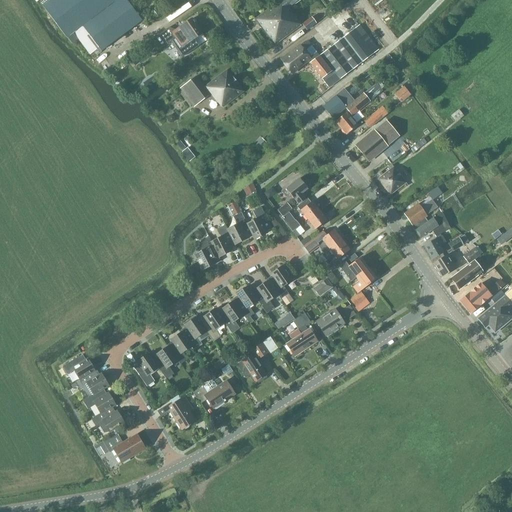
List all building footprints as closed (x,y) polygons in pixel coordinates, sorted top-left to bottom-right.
[(49,0),(43,5),(42,6),(66,38),(67,38),(71,44),(77,39),(90,56),(99,49),(101,51),(141,21),(125,0),(49,0)] [(280,0),(254,20),(274,46),(300,26),(294,18),(295,18),(288,9),(300,0),(280,0)] [(311,17),(302,24),(307,31),(317,24),(311,17)] [(191,20),(172,33),(169,28),(159,34),(167,45),(171,43),(181,58),(197,47),(193,41),(201,35),(191,20)] [(313,60),(309,64),(328,88),(373,54),(355,29),(333,46),(320,56),(313,60)] [(383,32),(391,41),(395,37),(387,29),(383,32)] [(302,45),(281,61),(290,73),(307,61),(309,64),(313,60),(320,56),(318,53),(311,58),(305,50),(312,45),(308,40),(302,45)] [(135,51),(127,57),(132,64),(140,58),(135,51)] [(222,108),(243,92),(226,70),(202,89),(194,78),(180,89),(194,107),(210,95),(216,104),(218,103),(222,108)] [(143,83),(148,91),(158,84),(153,77),(143,83)] [(375,84),(363,93),(370,101),(381,92),(375,84)] [(343,89),(322,107),(332,119),(345,108),(354,101),(343,89)] [(407,91),(397,99),(400,103),(410,95),(407,91)] [(348,111),(335,122),(346,135),(358,125),(351,117),(370,101),(363,93),(354,101),(345,108),(348,111)] [(369,128),(387,114),(382,107),(364,121),(369,128)] [(458,110),(451,116),(455,122),(463,116),(458,110)] [(385,123),(355,147),(368,163),(398,138),(385,123)] [(262,138),(257,144),(261,148),(266,142),(262,138)] [(180,141),(176,143),(182,150),(185,148),(180,141)] [(417,144),(411,149),(413,153),(420,148),(417,144)] [(190,153),(186,157),(189,162),(194,158),(190,153)] [(405,183),(393,168),(377,180),(390,196),(405,183)] [(299,178),(282,191),(286,197),(287,199),(291,196),(294,199),(295,199),(298,204),(305,199),(301,194),(307,189),(299,178)] [(248,187),(243,190),(246,197),(256,192),(253,185),(248,187)] [(307,220),(318,212),(311,202),(300,211),(307,220)] [(418,204),(403,214),(412,228),(420,239),(431,231),(435,236),(449,228),(442,213),(427,222),(425,218),(427,217),(418,204)] [(288,205),(278,212),(282,217),(292,210),(288,205)] [(255,220),(246,224),(251,234),(253,240),(267,233),(266,231),(270,229),(260,208),(251,212),(255,220)] [(318,212),(307,220),(314,230),(326,221),(318,212)] [(245,237),(251,234),(246,224),(240,213),(232,217),(236,225),(226,230),(233,245),(246,238),(245,237)] [(291,224),(295,230),(300,226),(296,221),(291,224)] [(220,237),(209,242),(217,257),(230,251),(229,249),(234,246),(233,245),(226,230),(224,226),(216,229),(220,237)] [(304,232),(300,226),(295,230),(300,235),(304,232)] [(511,230),(511,229),(496,240),(500,245),(511,236),(511,230)] [(497,230),(491,235),(494,239),(501,235),(497,230)] [(333,231),(322,239),(329,249),(341,241),(333,231)] [(442,235),(423,247),(431,260),(443,253),(439,246),(446,242),(442,235)] [(199,252),(194,255),(201,270),(214,264),(213,262),(218,259),(217,257),(209,242),(207,238),(200,242),(198,243),(198,251),(199,252)] [(452,246),(449,248),(452,252),(462,246),(458,239),(457,238),(450,243),(452,246)] [(307,252),(316,245),(312,240),(303,246),(307,252)] [(349,251),(341,241),(329,249),(333,254),(331,256),(334,260),(336,258),(337,259),(349,251)] [(480,255),(475,248),(463,257),(469,264),(480,255)] [(318,258),(322,255),(318,250),(314,253),(318,258)] [(351,263),(357,258),(354,254),(348,259),(351,263)] [(329,264),(322,255),(318,258),(319,260),(317,262),(326,274),(335,268),(331,262),(329,264)] [(452,265),(457,262),(454,257),(449,260),(446,256),(433,264),(441,278),(455,270),(452,265)] [(361,258),(349,267),(345,263),(340,267),(348,277),(352,273),(356,278),(368,268),(361,258)] [(450,280),(458,291),(482,273),(474,262),(450,280)] [(267,278),(268,280),(278,295),(280,298),(287,293),(282,286),(291,280),(281,266),(270,274),(271,276),(267,278)] [(376,278),(368,268),(356,278),(360,283),(352,289),(358,297),(351,302),(357,308),(355,310),(358,313),(369,304),(360,291),(376,278)] [(332,273),(327,276),(332,283),(337,279),(332,273)] [(319,297),(333,288),(327,279),(320,284),(322,288),(316,292),(319,297)] [(499,279),(492,285),(496,290),(503,284),(499,279)] [(269,301),(278,295),(268,280),(255,289),(256,290),(252,294),(257,301),(265,313),(273,308),(269,301)] [(228,283),(224,286),(230,295),(234,292),(228,283)] [(483,299),(489,294),(481,285),(460,302),(470,315),(486,301),(483,299)] [(248,307),(257,301),(252,294),(247,286),(235,294),(236,296),(232,299),(242,315),(245,319),(249,316),(252,314),(248,307)] [(335,288),(330,292),(334,297),(339,293),(338,292),(335,288)] [(495,304),(505,296),(501,291),(491,299),(495,304)] [(287,293),(280,298),(285,306),(292,301),(287,293)] [(511,304),(505,296),(477,319),(485,328),(488,326),(494,333),(511,318),(511,313),(508,309),(511,305),(511,304)] [(234,321),(242,315),(232,299),(233,301),(221,309),(222,311),(218,314),(224,323),(231,333),(239,328),(234,321)] [(343,322),(349,319),(341,307),(335,311),(334,310),(317,321),(322,327),(320,328),(325,336),(344,324),(343,322)] [(203,319),(199,322),(205,331),(208,336),(212,342),(220,336),(215,329),(224,323),(218,314),(215,309),(202,317),(203,319)] [(300,335),(286,344),(294,356),(317,342),(309,330),(308,330),(305,327),(310,323),(304,314),(292,322),(300,335)] [(181,329),(182,331),(192,346),(194,350),(200,345),(201,345),(199,342),(208,336),(205,331),(199,322),(196,317),(190,321),(190,319),(183,324),(185,327),(181,329)] [(170,341),(166,344),(167,345),(177,361),(180,365),(187,360),(182,352),(192,346),(182,331),(169,339),(170,341)] [(256,360),(267,352),(261,342),(244,353),(247,358),(236,365),(243,375),(248,371),(254,381),(256,380),(257,382),(265,377),(264,375),(265,374),(256,360)] [(168,367),(177,361),(167,345),(155,353),(156,356),(152,358),(158,367),(165,380),(174,375),(168,367)] [(202,348),(197,351),(201,357),(206,354),(202,348)] [(148,374),(158,367),(152,358),(152,359),(148,353),(142,357),(141,356),(139,355),(135,358),(135,360),(136,361),(137,364),(132,367),(146,387),(154,382),(148,374)] [(82,355),(62,367),(66,375),(74,370),(80,379),(94,371),(87,358),(85,359),(82,355)] [(212,362),(214,368),(225,365),(223,359),(212,362)] [(80,379),(76,382),(81,390),(83,389),(85,388),(86,390),(86,393),(89,398),(103,389),(108,386),(100,373),(98,374),(96,370),(94,371),(80,379)] [(224,399),(233,393),(225,381),(217,386),(214,382),(211,381),(203,387),(202,385),(192,392),(200,403),(206,399),(212,408),(225,400),(224,399)] [(89,398),(83,401),(87,409),(95,404),(101,414),(112,407),(115,405),(107,392),(106,393),(103,389),(89,398)] [(169,403),(157,412),(160,416),(169,410),(181,429),(194,421),(188,412),(192,409),(184,397),(180,399),(180,400),(171,405),(170,403),(169,403)] [(101,414),(91,419),(96,428),(104,423),(109,433),(124,424),(116,410),(114,411),(112,407),(101,414)] [(117,434),(104,441),(110,451),(113,449),(120,462),(145,448),(137,435),(122,444),(117,434)]
